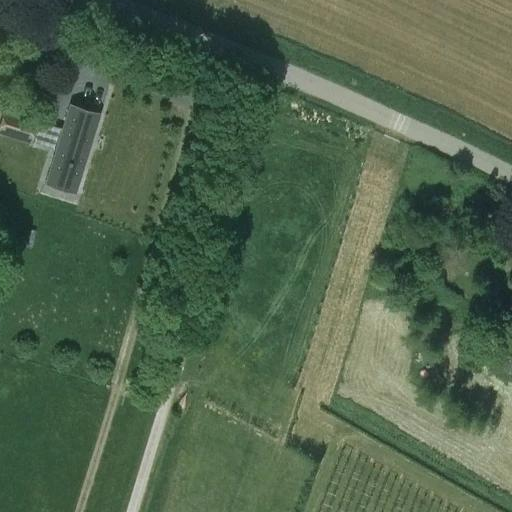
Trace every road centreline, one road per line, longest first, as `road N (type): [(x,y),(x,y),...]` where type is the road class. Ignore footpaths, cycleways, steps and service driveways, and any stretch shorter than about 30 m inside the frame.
road 1 (unclassified): [(123,511),(253,59)]
road 2 (unclassified): [(511,174),(253,59)]
road 3 (unclassified): [(253,59),(101,0)]
